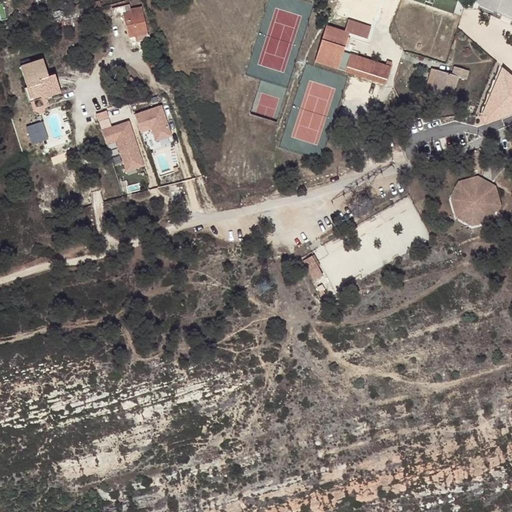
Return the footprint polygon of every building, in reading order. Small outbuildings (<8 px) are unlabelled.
[(146,32),(142,13),(133,15),(131,11),(114,15),(116,22),(124,21),(128,36),(146,32)] [(365,31),(366,27),(349,21),(347,25),(365,31)] [(326,27),(315,63),(386,86),(393,64),(387,62),(385,66),(344,53),(350,35),(368,41),(372,30),(366,27),(365,31),(347,25),(345,33),(326,27)] [(453,63),(438,58),(431,80),(453,87),(459,66),(468,69),(471,60),(456,54),(453,63)] [(431,80),(438,58),(433,56),(426,79),(431,80)] [(43,91),(58,87),(54,76),(48,77),(42,61),(21,69),(26,88),(25,89),(28,99),(44,94),(43,91)] [(511,76),(502,69),(482,116),(486,125),(511,115),(511,76)] [(59,93),(58,87),(43,91),(44,94),(45,99),(59,93)] [(44,121),(28,126),(33,144),(49,139),(44,121)] [(496,193),(479,183),(458,190),(455,196),(456,197),(461,200),(457,206),(460,221),(473,228),(487,224),(491,217),(496,219),(497,220),(501,214),(496,193)] [(491,228),(496,219),(491,217),(487,224),(473,228),(460,221),(457,206),(461,200),(456,197),(452,205),(456,224),(473,234),(491,228)] [(312,263),(303,268),(309,279),(318,274),(312,263)]
